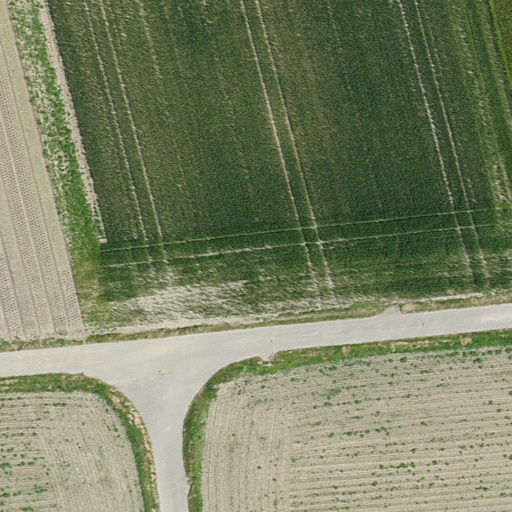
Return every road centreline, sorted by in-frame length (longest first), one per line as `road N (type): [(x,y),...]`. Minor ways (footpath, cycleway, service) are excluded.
road 1 (track): [(511,319),(0,366)]
road 2 (track): [(163,353),(178,511)]
